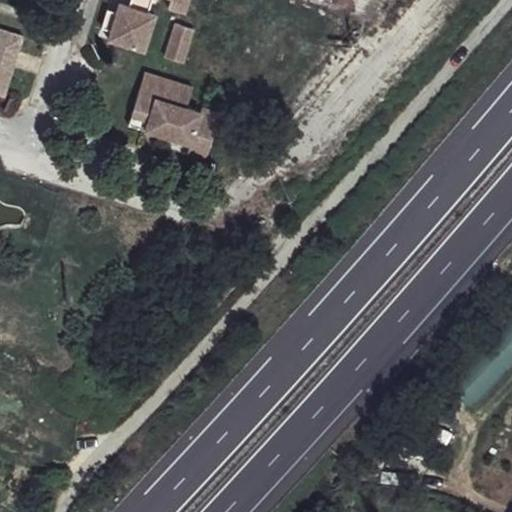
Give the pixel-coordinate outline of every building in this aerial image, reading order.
[(190,0),(134,0),(134,4),(126,2),(115,36),(150,45),(160,12),(152,9),(155,0),(171,0),(172,1),(189,6),(190,0)] [(199,26),(181,20),(170,53),(190,59),(199,26)] [(23,32),(0,24),(0,89),(6,92),(23,32)] [(193,84),(148,67),(133,110),(161,120),(159,130),(189,141),(188,149),(206,154),(219,113),(189,100),(193,84)] [(161,120),(133,110),(129,119),(159,130),(161,120)]
